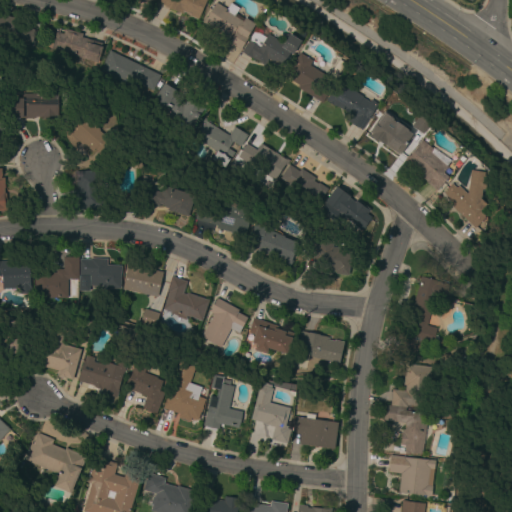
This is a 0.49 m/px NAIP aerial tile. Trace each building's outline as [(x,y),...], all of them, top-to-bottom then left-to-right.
[(207,0),(198,20),(189,16),(190,15),(183,12),(182,15),(156,4),(157,0),(207,0)] [(214,34),(216,30),(204,22),(216,3),(227,10),(231,4),(239,10),(234,17),(243,22),(245,19),(255,25),(247,38),(248,38),(240,51),(214,34)] [(0,14),(25,22),(23,27),(36,30),(31,45),(0,35),(0,14)] [(75,61),(76,57),(51,50),(56,33),(64,35),(65,30),(83,35),(82,38),(103,45),(98,64),(84,60),(82,65),(75,61)] [(266,38),(268,35),(283,44),(289,35),(301,42),(293,55),(290,53),(280,70),(269,63),(266,67),(242,52),(255,31),(266,38)] [(153,92),(136,84),(133,90),(98,72),(109,51),(160,76),(153,92)] [(335,81),(322,103),(297,89),(299,86),(285,78),(299,54),(314,62),(311,67),(335,81)] [(331,72),(339,60),(345,64),(336,76),(331,72)] [(369,103),(371,100),(377,104),(369,117),(370,118),(362,131),(349,122),(352,116),(327,100),(338,82),(363,98),(363,99),(369,103)] [(183,102),(188,94),(205,104),(192,128),(151,105),(163,84),(177,92),(174,97),(183,102)] [(12,119),(12,99),(23,99),(23,94),(59,95),(58,118),(36,117),(36,119),(12,119)] [(114,148),(105,157),(94,147),(93,148),(86,142),(83,145),(67,131),(82,114),(101,130),(99,132),(106,138),(105,140),(114,148)] [(423,135),(412,127),(420,115),(431,123),(423,135)] [(396,147),(394,149),(386,144),(385,145),(372,137),(374,133),(368,130),(377,116),(387,122),(390,118),(405,127),(402,132),(403,133),(404,130),(412,135),(402,151),(396,147)] [(212,161),(216,154),(194,139),(202,125),(201,124),(204,118),(213,124),(212,125),(228,136),(234,127),(247,136),(226,170),(212,161)] [(404,162),(419,145),(418,144),(421,140),(433,150),(431,151),(446,165),(445,166),(447,168),(443,172),(448,177),(436,191),(404,162)] [(281,157),(282,156),(289,161),(285,166),(284,165),(274,181),(237,158),(245,144),(256,150),(260,144),(281,157)] [(298,172),(300,169),(316,179),(315,181),(328,189),(317,207),(279,182),(289,166),(291,167),(298,172)] [(76,172),(100,171),(101,199),(103,199),(103,210),(80,211),(80,200),(78,200),(78,188),(77,188),(77,181),(76,172)] [(485,191),(482,190),(481,200),(486,205),(480,212),(486,218),(475,229),(451,206),(452,205),(446,199),(447,198),(443,193),(452,184),(456,188),(458,186),(467,195),(471,171),(485,173),(484,177),(487,177),(487,180),(485,191)] [(195,196),(188,217),(168,211),(168,209),(164,208),(165,207),(160,205),(159,209),(145,204),(150,189),(161,193),(163,186),(195,196)] [(354,202),(355,201),(369,211),(366,214),(372,218),(362,231),(342,216),(335,224),(320,212),(326,204),(325,203),(336,187),(350,197),(349,199),(354,202)] [(216,230),(217,226),(195,220),(199,205),(221,211),(224,202),(253,210),(245,238),(216,230)] [(299,245),(291,266),(256,252),(260,244),(249,239),(254,226),(299,245)] [(348,276),(335,274),(335,271),(316,269),(317,261),(304,259),(306,239),(321,241),(321,246),(340,248),(340,250),(351,252),(348,276)] [(78,281),(68,281),(68,298),(34,298),(34,270),(63,270),(63,258),(78,258),(78,281)] [(107,266),(121,266),(120,288),(89,287),(90,277),(79,276),(80,260),(90,260),(90,259),(107,260),(107,266)] [(19,289),(2,290),(1,276),(0,276),(0,262),(30,261),(31,294),(19,295),(19,289)] [(158,298),(122,290),(128,265),(163,273),(158,298)] [(445,300),(436,297),(427,326),(437,329),(435,337),(437,335),(440,339),(443,343),(436,347),(431,345),(431,346),(422,343),(418,356),(400,350),(421,277),(449,285),(445,300)] [(186,317),(185,320),(177,318),(178,317),(170,314),(171,312),(163,310),(168,293),(167,293),(172,278),(187,283),(183,294),(186,295),(187,293),(209,301),(202,322),(186,317)] [(201,338),(213,315),(209,312),(217,298),(239,311),(238,313),(248,318),(239,334),(230,330),(220,348),(201,338)] [(139,325),(145,309),(159,315),(154,330),(139,325)] [(277,326),(276,329),(282,331),(282,330),(293,334),(286,355),(269,349),(267,354),(254,350),(255,345),(251,343),(254,335),(247,333),(252,318),(277,326)] [(58,377),(59,372),(34,365),(41,341),(43,341),(41,331),(62,330),(64,345),(81,350),(73,381),(58,377)] [(294,369),(296,359),(294,359),(300,332),(327,338),(327,340),(343,344),(338,364),(308,357),(305,371),(294,369)] [(0,341),(12,335),(19,350),(0,360),(0,341)] [(93,363),(104,366),(105,363),(114,365),(115,361),(127,365),(117,399),(100,394),(102,389),(77,382),(83,361),(85,362),(86,356),(95,358),(93,363)] [(143,409),(147,397),(126,390),(135,362),(147,366),(144,373),(157,378),(157,379),(163,381),(159,392),(164,393),(157,414),(143,409)] [(180,419),(182,416),(163,409),(179,362),(195,367),(190,383),(201,388),(198,397),(205,400),(198,422),(191,420),(190,423),(180,419)] [(390,406),(392,390),(405,392),(406,386),(403,386),(406,364),(431,368),(425,410),(390,406)] [(228,409),(242,412),(238,428),(219,424),(218,430),(202,426),(209,396),(216,398),(218,390),(210,388),(213,375),(223,377),(222,380),(230,381),(229,386),(233,386),(228,409)] [(286,444),(270,440),(273,428),(265,426),(265,424),(250,420),(260,383),(272,386),(271,389),(272,390),(269,403),(290,409),(285,426),(291,428),(286,444)] [(404,452),(405,446),(401,446),(403,430),(405,430),(406,423),(383,421),(385,407),(409,410),(408,412),(426,415),(421,455),(404,452)] [(333,450),(299,445),(300,435),(292,434),(294,417),(337,423),(333,450)] [(0,420),(10,430),(0,440),(0,420)] [(51,445),(64,451),(65,449),(86,458),(71,494),(53,487),(58,475),(25,461),(27,458),(25,457),(31,443),(32,443),(37,433),(53,440),(51,445)] [(455,461),(446,459),(448,447),(458,450),(455,461)] [(431,497),(398,493),(400,474),(388,473),(390,456),(431,461),(428,486),(432,487),(431,497)] [(82,511),(91,485),(87,484),(95,458),(117,464),(114,475),(124,478),(126,469),(142,473),(130,511),(82,511)] [(176,488),(177,486),(199,492),(192,511),(150,511),(152,505),(150,505),(152,497),(154,497),(155,494),(143,491),(148,474),(165,479),(163,484),(176,488)] [(237,511),(209,511),(210,510),(208,510),(209,499),(224,501),(224,497),(239,500),(237,511)] [(400,511),(402,500),(407,501),(407,502),(425,504),(424,511),(400,511)] [(243,511),(245,502),(270,506),(270,502),(287,504),(285,511),(243,511)]
